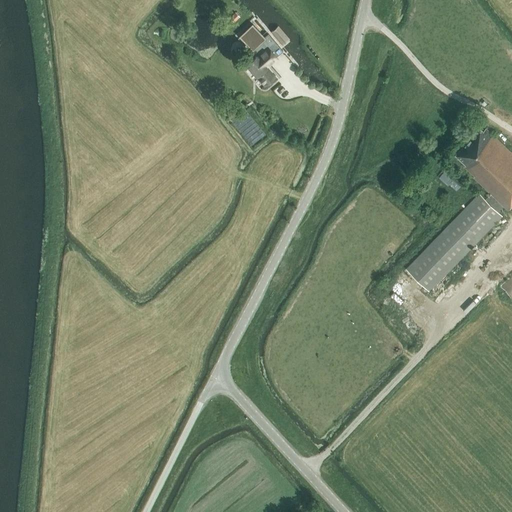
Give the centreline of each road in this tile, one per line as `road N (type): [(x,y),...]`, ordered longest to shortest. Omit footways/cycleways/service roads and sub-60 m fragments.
road 1 (tertiary): [(213,379),(325,158),(365,0)]
road 2 (track): [(306,471),(440,333),(426,313),(509,230)]
road 3 (tertiary): [(344,511),(213,379)]
road 4 (unclassified): [(145,511),(213,379)]
